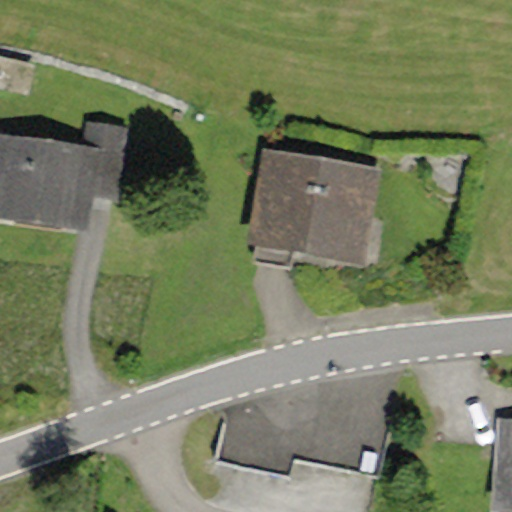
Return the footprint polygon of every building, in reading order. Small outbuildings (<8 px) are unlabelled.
[(0,63),(0,93),(27,99),(34,71),(0,63)] [(94,156),(86,199),(123,206),(136,132),(99,126),(94,156)] [(94,156),(0,140),(0,222),(79,236),(86,199),(94,156)] [(380,178),(269,160),(253,255),(364,273),(380,178)] [(511,511),(511,429),(503,429),(496,511),(511,511)]
